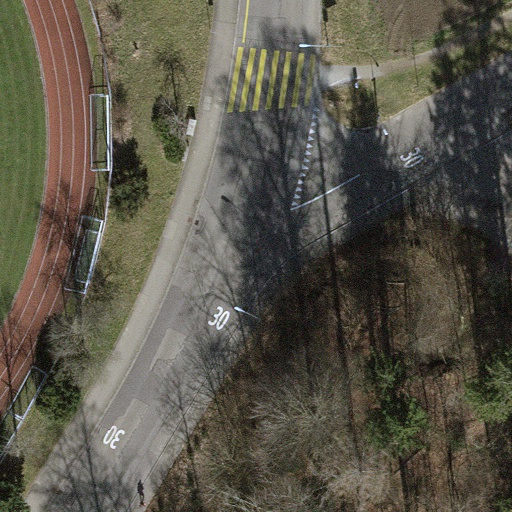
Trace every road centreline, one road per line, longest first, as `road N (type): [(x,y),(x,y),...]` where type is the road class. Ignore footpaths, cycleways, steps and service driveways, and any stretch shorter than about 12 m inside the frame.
road 1 (tertiary): [(246,194),(184,348),(88,511)]
road 2 (residential): [(511,89),(301,207),(246,194)]
road 3 (tertiary): [(279,0),(273,84),(246,194)]
road 4 (track): [(400,153),(423,188),(511,243)]
